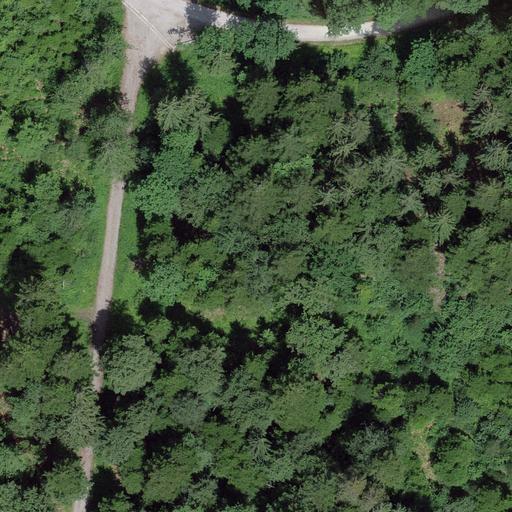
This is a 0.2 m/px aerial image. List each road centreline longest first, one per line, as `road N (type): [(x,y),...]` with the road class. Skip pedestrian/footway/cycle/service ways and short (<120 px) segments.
road 1 (track): [(158,0),(131,87),(77,511)]
road 2 (track): [(165,0),(231,23),(320,33),(372,28),(474,0)]
